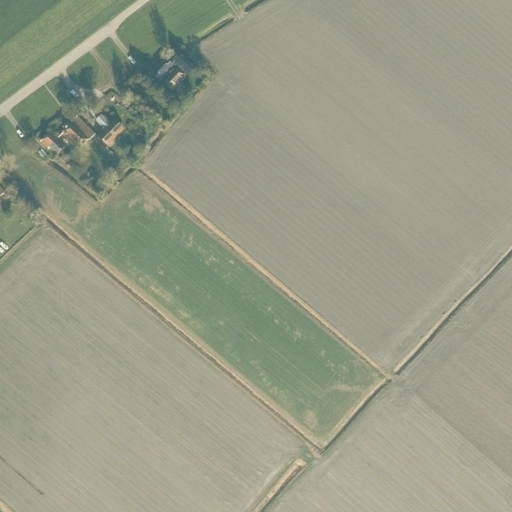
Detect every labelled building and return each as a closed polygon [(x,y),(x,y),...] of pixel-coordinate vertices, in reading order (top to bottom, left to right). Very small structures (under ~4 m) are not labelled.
[(161,81),(170,71),(173,69),(173,68),(165,60),(153,73),(161,81)] [(182,81),(186,77),(185,75),(189,72),(181,65),(175,71),(173,69),(170,71),(172,74),(163,83),(171,90),(180,81),(182,81)] [(110,123),(102,114),(94,122),(103,130),(97,136),(108,147),(124,130),(114,119),(110,123)] [(89,141),(95,135),(77,117),(61,132),(80,149),(89,141)] [(58,155),(65,148),(49,133),(40,142),(48,149),(49,148),(58,155)] [(63,167),(67,163),(58,156),(55,160),(63,167)]
